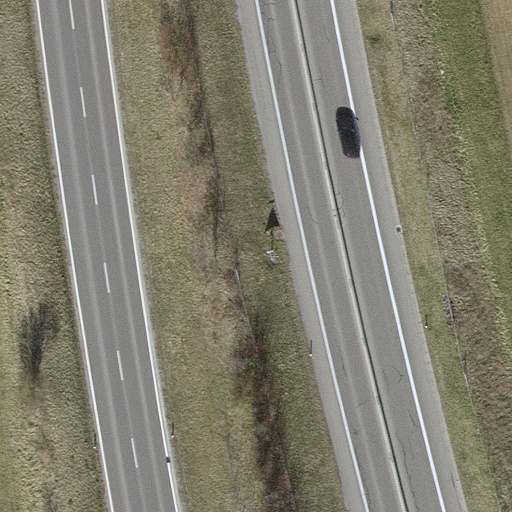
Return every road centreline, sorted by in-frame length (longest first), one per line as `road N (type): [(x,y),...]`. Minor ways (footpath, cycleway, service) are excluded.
road 1 (trunk): [(278,0),(338,303),(390,511)]
road 2 (trunk): [(429,511),(317,0)]
road 3 (primary): [(150,511),(73,0)]
